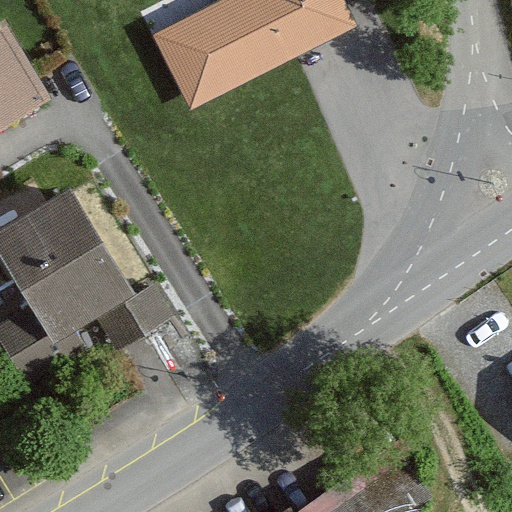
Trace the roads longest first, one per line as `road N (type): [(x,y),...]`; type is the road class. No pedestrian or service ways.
road 1 (tertiary): [(380,317),(87,511)]
road 2 (unclassified): [(380,317),(424,240),(451,166),(472,31)]
road 3 (track): [(368,326),(432,409),(477,511)]
road 4 (tertiary): [(511,227),(380,317)]
